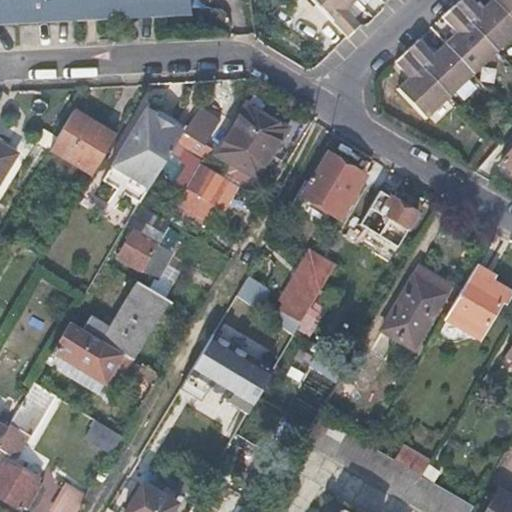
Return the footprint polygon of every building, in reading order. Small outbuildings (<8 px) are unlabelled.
[(7,0),(0,1),(0,24),(192,15),(190,0),(7,0)] [(304,0),(340,39),(352,27),(337,12),(350,0),(371,0),(375,4),(379,0),(304,0)] [(402,40),(378,63),(393,77),(381,90),(409,121),(511,21),(511,0),(473,0),(464,8),(456,0),(444,0),(426,17),(440,31),(416,55),(407,46),(402,40)] [(246,106),(218,151),(258,175),(288,130),(246,106)] [(109,178),(145,199),(180,141),(188,129),(151,107),(109,178)] [(119,134),(75,108),(52,147),(95,173),(119,134)] [(0,138),(0,177),(18,148),(0,138)] [(511,147),(499,164),(511,174),(511,147)] [(330,153),(306,192),(342,215),(353,197),(349,194),(361,172),(330,153)] [(231,182),(235,175),(207,158),(203,164),(231,182)] [(224,193),(231,182),(203,164),(189,188),(217,205),(224,193)] [(364,197),(373,203),(390,175),(376,167),(366,184),(364,197)] [(373,203),(366,215),(376,221),(383,210),(391,196),(401,179),(392,173),(390,175),(373,203)] [(231,198),(224,193),(217,205),(224,210),(231,198)] [(383,210),(410,226),(419,212),(391,196),(383,210)] [(171,220),(142,204),(135,216),(147,224),(142,233),(158,243),(171,220)] [(366,215),(361,223),(399,245),(410,226),(383,210),(376,221),(366,215)] [(108,261),(114,265),(120,256),(136,229),(130,225),(108,261)] [(136,229),(120,256),(143,270),(153,253),(158,243),(142,233),(136,229)] [(158,243),(153,253),(160,257),(165,247),(158,243)] [(266,317),(292,332),(333,263),(307,247),(266,317)] [(472,274),(489,284),(494,276),(477,266),(472,274)] [(422,269),(417,277),(444,293),(448,285),(422,269)] [(472,274),(447,315),(482,335),(507,294),(489,284),(472,274)] [(245,276),(235,295),(259,306),(269,287),(245,276)] [(444,293),(417,277),(384,329),(414,347),(446,294),(444,293)] [(160,313),(169,299),(139,280),(102,340),(130,357),(146,330),(148,330),(149,329),(145,327),(155,311),(161,315),(162,314),(160,313)] [(131,358),(130,357),(102,340),(72,322),(57,347),(48,363),(60,371),(57,375),(73,385),(75,380),(107,398),(131,358)] [(270,373),(210,339),(188,378),(247,412),(270,373)] [(326,350),(319,345),(309,360),(316,365),(326,350)] [(326,350),(316,365),(320,367),(330,353),(326,350)] [(155,383),(160,375),(135,360),(131,369),(155,383)] [(0,495),(23,509),(26,504),(30,507),(43,484),(39,481),(42,476),(39,474),(25,466),(10,458),(13,453),(19,457),(32,435),(34,435),(58,395),(36,382),(8,428),(0,441),(0,495)] [(319,413),(304,440),(428,511),(471,511),(476,505),(436,482),(423,474),(395,458),(319,413)] [(113,452),(124,434),(99,419),(88,437),(113,452)] [(405,443),(395,458),(423,474),(430,464),(432,459),(405,443)] [(25,466),(39,474),(40,471),(42,468),(29,460),(25,466)] [(423,474),(436,482),(442,471),(430,464),(423,474)] [(191,510),(198,499),(204,488),(191,481),(184,494),(178,504),(191,510)] [(144,483),(126,511),(170,511),(181,494),(162,482),(157,491),(144,483)] [(69,485),(55,508),(60,511),(76,511),(86,495),(69,485)] [(511,511),(511,494),(500,487),(485,511),(511,511)] [(191,510),(189,511),(219,511),(198,499),(191,510)]
